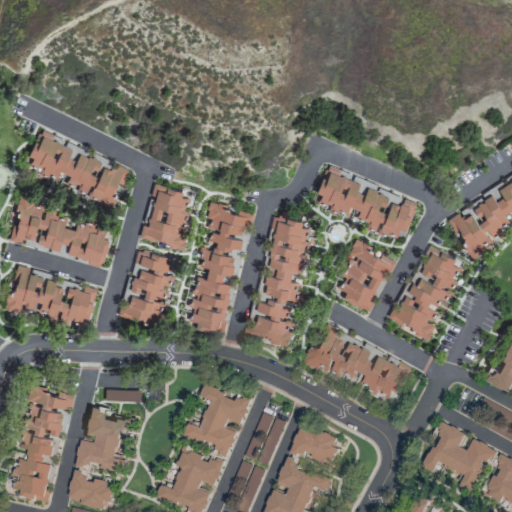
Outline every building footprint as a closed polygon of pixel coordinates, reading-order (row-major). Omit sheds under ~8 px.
[(23,159),(48,175),(60,172),(66,176),(68,183),(70,185),(71,193),(81,198),(83,195),(108,210),(115,198),(112,186),(123,184),(122,178),(126,170),(117,165),(100,168),(99,163),(84,155),(65,158),(70,150),(57,142),(57,138),(41,129),(23,159)] [(400,241),(414,203),(401,198),(399,205),(385,200),(387,195),(361,186),(362,184),(346,179),(348,174),(324,165),(310,204),(343,216),(347,205),(357,209),(353,219),(366,223),(364,228),(400,241)] [(472,257),(507,219),(503,216),(510,209),(511,210),(511,177),(510,176),(497,191),(500,194),(495,200),(487,192),(471,210),(481,219),(478,222),(467,213),(462,218),(455,211),(445,222),(464,239),(458,245),(472,257)] [(181,250),(185,232),(182,231),(187,210),(184,209),(187,198),(179,197),(181,190),(152,183),(148,199),(152,199),(146,226),(140,225),(137,238),(153,241),(154,238),(165,241),(163,246),(181,250)] [(100,268),(110,232),(92,227),(93,221),(77,217),(74,229),(62,226),(65,215),(31,206),(33,200),(18,196),(10,222),(11,223),(7,239),(20,243),(21,236),(34,239),(33,243),(57,249),(59,243),(66,245),(64,253),(87,259),(86,264),(100,268)] [(198,246),(193,271),(187,300),(184,300),(182,311),(188,312),(185,325),(220,332),(230,283),(220,281),(221,274),(229,275),(233,251),(242,253),(247,229),(248,229),(251,215),(226,209),(227,205),(211,202),(202,247),(198,246)] [(287,342),(289,302),(294,302),(296,282),(288,281),(289,271),(302,272),(304,241),(305,241),(306,227),(299,227),(300,219),(269,216),(264,294),(266,294),(266,301),(255,300),(254,316),(244,316),(242,339),(287,342)] [(369,311),(391,261),(369,251),(371,247),(353,239),(336,278),(336,277),(329,293),(369,311)] [(388,317),(393,321),(408,326),(410,327),(409,334),(427,339),(431,325),(432,320),(434,311),(431,309),(439,299),(443,300),(448,293),(449,288),(454,272),(458,266),(451,264),(453,255),(426,247),(419,272),(424,274),(417,277),(390,310),(388,317)] [(116,315),(160,323),(169,274),(168,274),(169,263),(163,262),(164,255),(135,250),(132,265),(138,266),(136,276),(130,275),(128,292),(129,292),(126,305),(118,304),(116,315)] [(88,317),(95,288),(81,285),(81,289),(66,285),(63,300),(58,300),(62,284),(43,279),(40,275),(28,272),(26,267),(15,264),(3,309),(17,312),(23,310),(24,310),(55,317),(59,320),(64,321),(70,320),(79,322),(81,316),(88,317)] [(306,365),(311,367),(328,368),(328,374),(354,385),(362,383),(382,391),(398,392),(403,380),(404,367),(374,355),(371,361),(364,358),(367,349),(345,340),(344,355),(336,351),(341,339),(335,336),(335,329),(324,324),(306,363),(306,365)] [(511,339),(493,368),(490,366),(483,379),(506,393),(511,383),(511,339)] [(184,435),(215,445),(210,459),(182,450),(171,484),(163,482),(157,500),(193,511),(204,511),(211,493),(199,490),(202,482),(215,487),(225,458),(228,459),(236,432),(224,428),(227,420),(242,425),(251,398),(238,394),(237,397),(203,386),(200,396),(202,397),(194,422),(188,420),(184,435)] [(46,502),(53,465),(42,463),(43,455),(51,456),(55,435),(56,436),(59,418),(60,418),(62,408),(69,409),(72,394),(35,387),(34,390),(30,389),(15,466),(12,466),(9,480),(19,482),(16,496),(46,502)] [(126,399),(127,388),(103,388),(103,399),(126,399)] [(511,426),(511,412),(482,398),(470,420),(506,438),(511,426)] [(83,431),(96,434),(94,442),(81,440),(75,466),(91,468),(91,466),(124,472),(126,460),(116,458),(121,429),(134,432),(136,419),(102,412),(103,407),(89,404),(83,431)] [(270,465),(284,420),(259,413),(246,458),(270,465)] [(289,452),(303,458),(306,453),(331,463),(338,448),(333,446),(336,438),(301,423),(289,452)] [(511,457),(470,443),(468,450),(459,447),(464,431),(440,423),(438,426),(424,468),(432,471),(439,462),(473,489),(482,462),(501,468),(480,493),(511,503),(511,457)] [(331,479),(298,468),(300,462),(286,457),(278,482),(289,485),(286,494),(272,489),(264,511),(305,511),(314,486),(327,491),(331,479)] [(103,509),(105,500),(112,501),(115,485),(87,479),(89,469),(75,466),(67,501),(103,509)]
